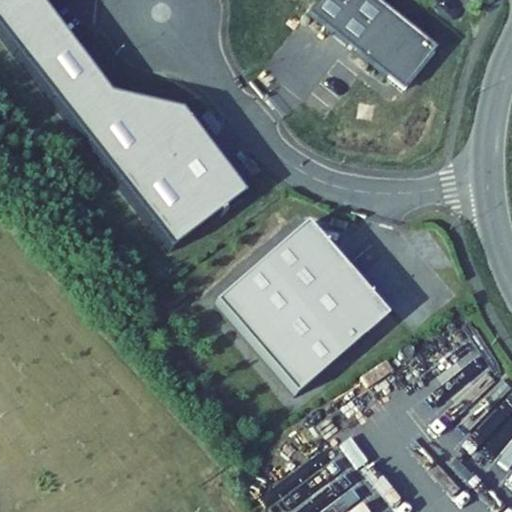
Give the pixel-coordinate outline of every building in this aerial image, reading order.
[(46,0),(0,0),(0,41),(33,83),(75,52),(39,6),(46,0)] [(404,94),(437,52),(371,0),(320,0),(308,16),(404,94)] [(341,61),(293,28),(262,72),(323,114),(348,77),(336,69),(341,61)] [(111,97),(75,52),(33,83),(169,254),(244,198),(180,114),(111,97)] [(215,307),(296,400),(387,319),(307,227),(215,307)]
